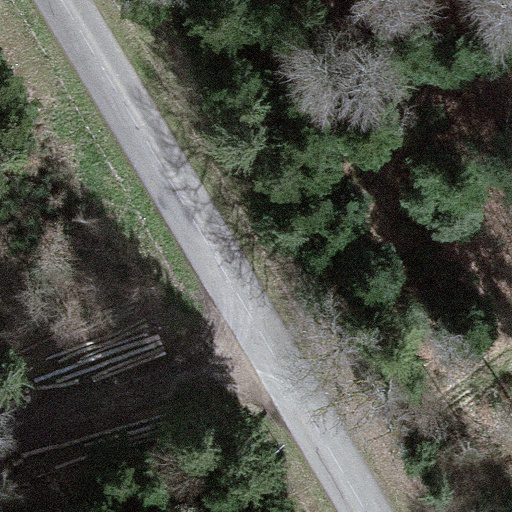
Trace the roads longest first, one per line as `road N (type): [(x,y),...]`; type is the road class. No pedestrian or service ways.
road 1 (tertiary): [(358,511),(62,0)]
road 2 (track): [(280,377),(0,414)]
